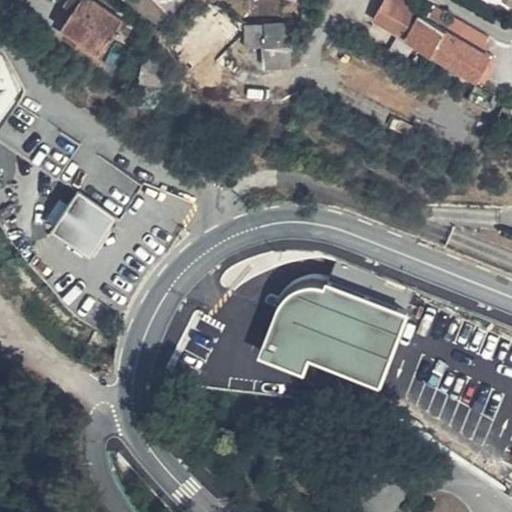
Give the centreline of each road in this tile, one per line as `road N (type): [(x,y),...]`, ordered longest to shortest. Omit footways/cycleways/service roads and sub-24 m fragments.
road 1 (residential): [(234,235),(194,187),(114,143),(51,93),(19,0)]
road 2 (secondary): [(234,235),(279,224),(341,231),(511,297)]
road 3 (secondary): [(131,401),(141,344),(168,294),(199,257),(234,235)]
road 4 (residential): [(131,401),(101,403),(79,391),(0,327)]
road 5 (secondary): [(204,511),(152,453),(129,412)]
road 6 (residential): [(115,511),(94,458),(99,424),(129,412)]
